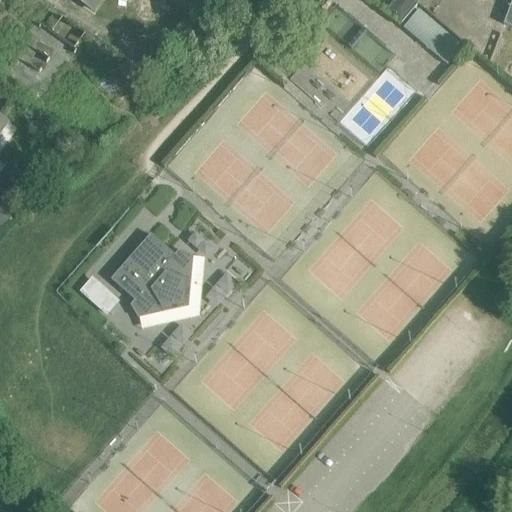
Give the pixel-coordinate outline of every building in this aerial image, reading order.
[(78,0),(93,11),(100,0),(78,0)] [(394,0),(387,9),(400,20),(414,3),(410,0),(394,0)] [(511,27),(511,0),(503,24),(511,27)] [(418,10),(403,28),(443,62),(447,66),(463,48),(418,10)] [(44,98),(75,46),(34,22),(4,73),(44,98)] [(0,206),(0,230),(14,215),(0,206)] [(188,307),(192,258),(180,252),(176,257),(151,235),(111,280),(136,302),(132,306),(139,318),(188,307)] [(80,293),(93,304),(106,289),(93,278),(80,293)]
